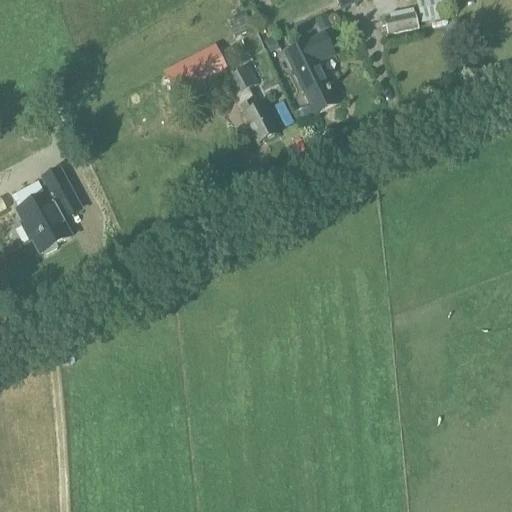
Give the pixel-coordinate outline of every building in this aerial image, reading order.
[(334,0),(342,14),(369,0),(334,0)] [(415,0),(420,19),(453,15),(450,0),(415,0)] [(245,17),(227,25),(235,42),(252,34),(245,17)] [(417,32),(413,17),(379,25),(380,29),(385,28),(387,39),(417,32)] [(323,38),(284,57),(314,119),(336,108),(317,67),(333,59),(323,38)] [(166,78),(176,99),(212,81),(208,74),(214,71),(217,76),(226,72),(219,58),(217,53),(166,78)] [(264,109),(256,113),(252,106),(254,105),(248,93),(258,88),(249,71),(232,80),(240,97),(235,99),(245,118),(243,119),(257,148),(278,138),(264,109)] [(281,95),(274,82),(260,90),(266,102),(281,95)] [(22,228),(30,244),(32,243),(40,257),(43,255),(44,258),(57,252),(55,249),(70,240),(57,216),(60,214),(61,215),(77,207),(59,174),(43,182),(51,198),(48,200),(48,198),(17,215),(24,227),(22,228)]
